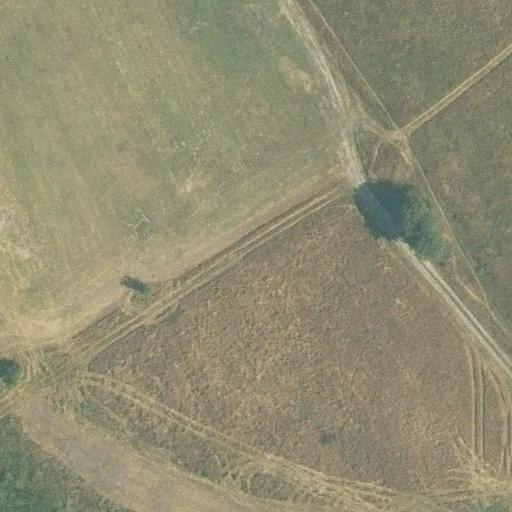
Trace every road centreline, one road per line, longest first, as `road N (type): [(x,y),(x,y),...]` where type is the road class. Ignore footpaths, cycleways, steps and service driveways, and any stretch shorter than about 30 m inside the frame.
road 1 (track): [(511,372),(370,205),(354,169),(336,64),(292,0)]
road 2 (track): [(354,169),(39,360),(0,402)]
